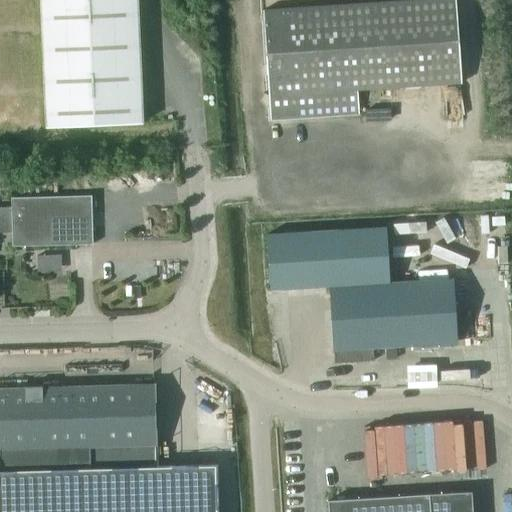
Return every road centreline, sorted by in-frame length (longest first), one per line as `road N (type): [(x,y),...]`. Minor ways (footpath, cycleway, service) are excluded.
road 1 (unclassified): [(267,386),(313,403),(456,400),(511,418)]
road 2 (unclassified): [(176,334),(202,264),(193,148)]
road 3 (unclassified): [(0,332),(176,334)]
road 4 (unclassified): [(267,386),(259,412),(265,511)]
